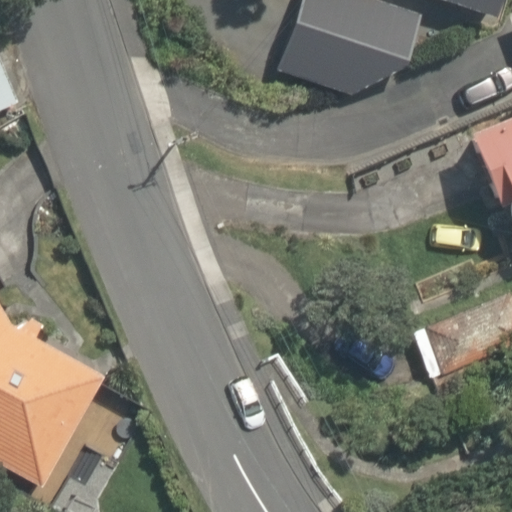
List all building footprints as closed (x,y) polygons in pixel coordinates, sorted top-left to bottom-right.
[(408,18),(353,0),(277,0),(269,76),(342,100),(393,65),(408,18)] [(424,0),(479,19),(485,0),(424,0)] [(511,11),(499,17),(511,41),(511,11)] [(0,107),(17,101),(0,56),(0,107)] [(511,106),(440,135),(473,205),(485,199),(511,251),(511,106)] [(0,469),(35,489),(91,375),(15,333),(20,330),(10,314),(0,320),(0,469)]
